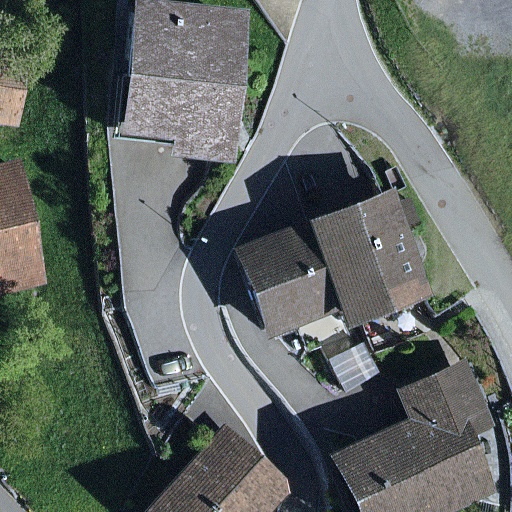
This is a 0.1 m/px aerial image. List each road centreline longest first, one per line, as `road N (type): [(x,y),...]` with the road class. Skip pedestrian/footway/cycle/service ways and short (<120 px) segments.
road 1 (residential): [(301,511),(307,495),(299,462),(224,366),(200,293),(206,264),(318,48)]
road 2 (residential): [(318,48),(395,125),(511,282)]
